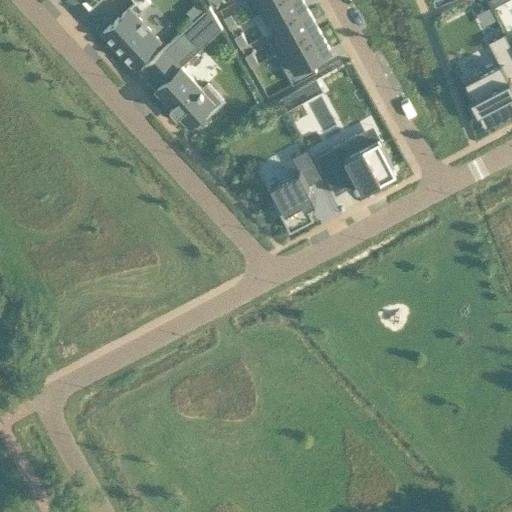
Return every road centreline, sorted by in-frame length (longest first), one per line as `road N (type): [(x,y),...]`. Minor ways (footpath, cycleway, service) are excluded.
road 1 (residential): [(28,0),(274,275)]
road 2 (residential): [(274,275),(38,399)]
road 3 (residential): [(438,189),(334,0)]
road 4 (residential): [(438,189),(274,275)]
road 5 (residential): [(98,511),(38,399)]
